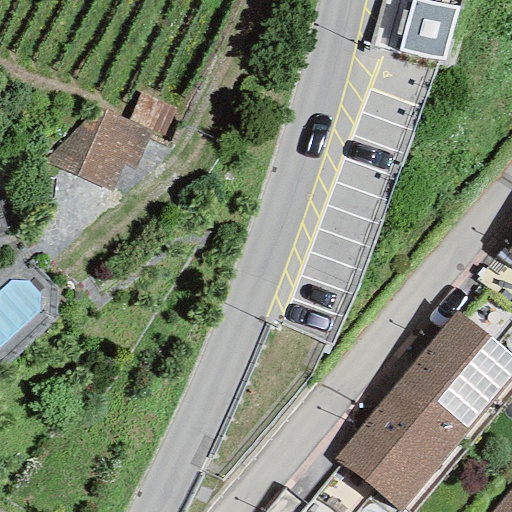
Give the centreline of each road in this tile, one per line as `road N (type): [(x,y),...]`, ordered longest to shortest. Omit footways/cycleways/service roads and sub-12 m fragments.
road 1 (tertiary): [(147,511),(237,323),(297,156),(335,0)]
road 2 (residential): [(234,511),(511,180)]
